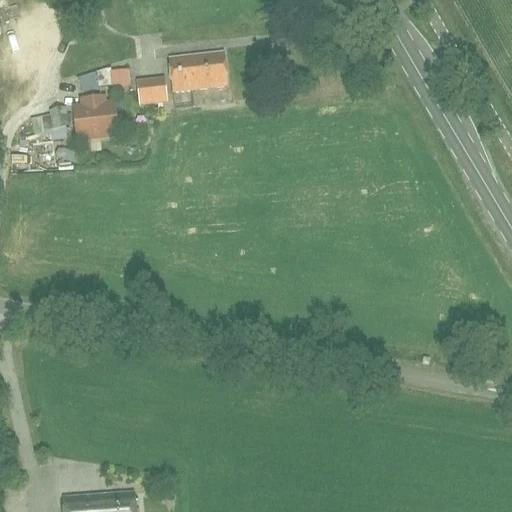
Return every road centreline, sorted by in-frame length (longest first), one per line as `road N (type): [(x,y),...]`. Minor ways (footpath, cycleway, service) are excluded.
road 1 (unclassified): [(0,307),(511,394)]
road 2 (primary): [(511,229),(376,0)]
